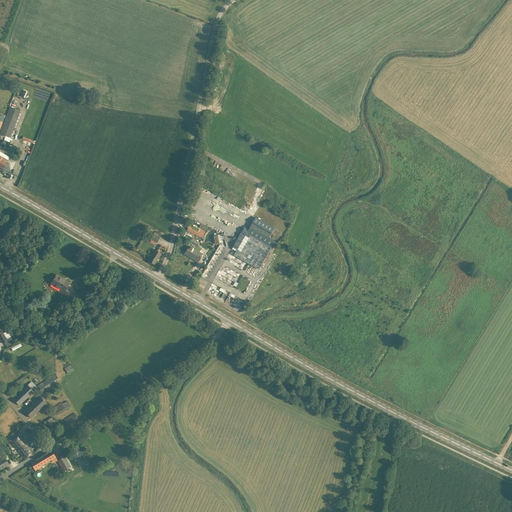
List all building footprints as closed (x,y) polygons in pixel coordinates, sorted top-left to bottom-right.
[(20,110),(10,106),(0,132),(0,133),(10,137),(20,110)] [(272,247),(276,241),(269,237),(275,226),(256,215),(248,230),(244,227),(241,233),(270,249),(271,247),(272,247)] [(189,224),(186,230),(204,238),(206,234),(200,231),(201,230),(189,224)] [(156,243),(161,236),(155,232),(150,239),(156,243)] [(240,234),(233,247),(237,249),(234,255),(259,269),(269,250),(270,249),(241,233),(240,234)] [(184,254),(190,257),(198,242),(192,238),(190,243),(191,244),(190,246),(189,246),(184,254)] [(199,243),(198,242),(190,257),(198,262),(201,257),(201,256),(202,253),(197,250),(198,248),(197,247),(199,243)] [(148,261),(154,265),(161,253),(153,248),(149,255),(151,257),(148,261)] [(231,278),(229,282),(235,286),(237,283),(233,280),(236,277),(234,276),(236,273),(229,268),(227,271),(229,272),(227,275),(231,278)] [(51,283),(61,289),(60,292),(66,295),(69,290),(66,288),(69,283),(63,279),(56,275),(51,283)] [(224,303),(233,307),(236,301),(242,305),(244,300),(229,293),(224,303)] [(235,303),(233,308),(240,311),(242,305),(235,303)] [(51,344),(49,349),(55,353),(58,348),(51,344)] [(50,377),(42,382),(46,388),(54,383),(50,377)] [(31,382),(13,399),(19,405),(37,388),(31,382)] [(41,408),(42,410),(48,404),(40,396),(25,411),(31,418),(41,408)] [(64,420),(68,425),(78,418),(74,413),(64,420)] [(18,432),(9,439),(11,442),(16,448),(17,448),(19,450),(18,450),(25,459),(33,452),(18,432)] [(42,465),(51,460),(53,463),(57,460),(52,451),(31,463),(35,471),(42,467),(42,465)] [(65,455),(57,460),(61,467),(60,468),(62,472),(71,466),(65,455)] [(5,457),(0,459),(0,469),(9,464),(5,457)]
